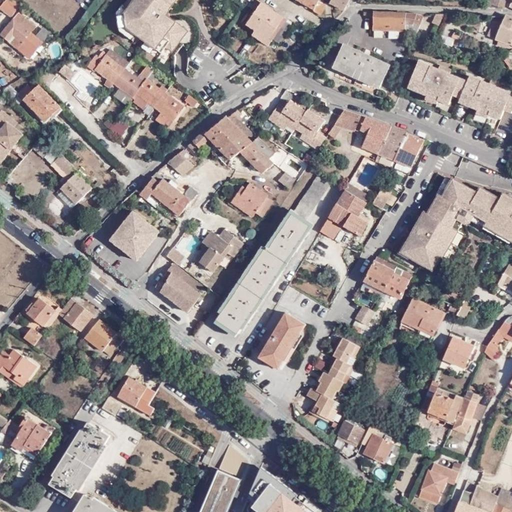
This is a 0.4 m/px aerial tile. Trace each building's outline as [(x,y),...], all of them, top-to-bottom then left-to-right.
[(12,0),(3,0),(0,4),(0,8),(10,16),(19,5),(12,0)] [(137,0),(128,12),(124,9),(120,15),(121,31),(133,40),(137,35),(156,49),(160,43),(172,52),(177,46),(187,33),(168,20),(169,11),(177,0),(137,0)] [(324,3),(317,0),(297,0),(313,9),(312,10),(319,15),(325,6),(324,3)] [(330,0),(329,2),(343,10),(349,0),(330,0)] [(502,0),(487,0),(485,10),(504,10),(507,1),(502,0)] [(269,39),(283,18),(260,2),(245,26),(255,33),(253,36),(269,47),(273,42),(269,39)] [(30,31),(35,25),(18,12),(0,33),(28,57),(41,41),(30,31)] [(424,17),(420,14),(364,12),(365,15),(375,16),(375,26),(405,27),(406,25),(413,25),(414,22),(420,25),(424,17)] [(432,28),(441,27),(440,14),(431,14),(432,28)] [(511,18),(509,17),(507,16),(505,23),(498,40),(497,41),(506,43),(505,47),(511,49),(511,45),(511,41),(511,18)] [(287,21),(283,18),(269,39),(273,42),(287,21)] [(498,40),(505,23),(495,21),(489,37),(498,40)] [(390,68),(345,47),(335,71),(342,74),(344,72),(373,84),(372,87),(380,91),(390,68)] [(114,86),(125,71),(130,64),(111,50),(107,56),(102,52),(98,58),(96,57),(87,68),(95,73),(96,72),(108,81),(104,86),(111,91),(114,86)] [(479,53),(477,61),(495,66),(497,58),(479,53)] [(511,93),(502,89),(490,84),(471,77),(469,82),(450,74),(439,70),(420,62),(411,85),(423,90),(422,93),(428,96),(440,101),(441,97),(452,102),(454,96),(462,99),(474,104),(472,107),(479,111),(491,115),(493,111),(504,116),(506,112),(511,113),(511,93)] [(77,75),(66,66),(60,74),(71,83),(77,75)] [(439,70),(450,74),(452,71),(441,66),(439,70)] [(138,80),(125,71),(114,86),(133,99),(136,96),(138,98),(149,105),(161,114),(174,123),(185,108),(152,83),(158,76),(154,72),(147,67),(141,75),(147,80),(144,84),(138,80)] [(141,75),(138,80),(144,84),(147,80),(141,75)] [(492,80),(490,84),(502,89),(503,85),(492,80)] [(32,90),(26,84),(18,93),(44,121),(59,107),(38,85),(32,90)] [(423,90),(411,85),(409,88),(422,93),(423,90)] [(195,108),(199,103),(190,96),(186,101),(195,108)] [(440,101),(428,96),(427,99),(438,104),(440,101)] [(149,105),(138,98),(134,104),(143,112),(149,105)] [(460,103),(472,107),(474,104),(462,99),(460,103)] [(310,144),(318,150),(322,145),(326,139),(318,133),(323,126),(320,124),(322,120),(309,111),(308,113),(295,104),(292,107),(289,105),(286,110),(280,106),(271,120),(276,124),(277,123),(279,120),(288,126),(295,131),(297,129),(304,134),(313,140),(311,143),(310,144)] [(0,154),(4,157),(24,133),(14,126),(17,121),(1,109),(0,110),(0,128),(4,132),(0,136),(0,154)] [(356,128),(361,117),(345,111),(328,135),(334,139),(342,129),(354,131),(356,128)] [(490,119),(491,115),(479,111),(478,114),(490,119)] [(502,120),(504,116),(493,111),(491,115),(502,120)] [(168,130),(174,123),(161,114),(157,121),(168,130)] [(227,114),(225,116),(248,139),(253,134),(256,137),(252,142),(252,143),(259,138),(250,129),(250,130),(245,133),(229,117),(227,114)] [(234,114),(229,117),(245,133),(250,130),(234,114)] [(210,139),(230,160),(240,152),(252,143),(252,142),(248,139),(225,116),(207,131),(193,143),(198,148),(210,139)] [(361,130),(367,119),(361,117),(356,128),(361,130)] [(119,118),(111,128),(122,137),(130,126),(119,118)] [(379,154),(392,129),(374,122),(367,119),(361,130),(369,134),(363,148),(379,154)] [(285,129),(288,126),(279,120),(277,123),(285,129)] [(395,161),(408,135),(392,129),(379,154),(395,161)] [(353,149),(360,151),(365,135),(359,133),(353,149)] [(301,137),(311,143),(313,140),(304,134),(301,137)] [(44,135),(32,148),(43,158),(54,146),(48,140),(44,135)] [(412,168),(425,142),(408,135),(395,161),(412,168)] [(252,143),(240,152),(253,165),(257,162),(265,172),(274,165),(269,160),(263,153),(265,152),(260,147),(265,143),(260,139),(254,144),(252,143)] [(113,169),(119,163),(96,141),(91,147),(113,169)] [(201,151),(198,148),(193,143),(189,147),(197,155),(201,151)] [(276,154),(265,143),(260,147),(265,152),(263,153),(269,160),(276,154)] [(170,163),(168,165),(183,177),(185,175),(194,167),(189,162),(193,158),(184,151),(170,163)] [(76,172),(77,170),(61,153),(50,165),(62,177),(59,180),(63,185),(60,188),(76,204),(91,188),(76,172)] [(257,162),(253,165),(263,174),(265,172),(257,162)] [(289,189),(295,180),(286,173),(279,183),(289,189)] [(265,247),(218,319),(239,333),(310,225),(305,221),(330,184),(318,176),(268,249),(265,247)] [(135,194),(146,204),(153,195),(173,210),(183,197),(176,191),(180,187),(172,181),(169,185),(163,180),(159,184),(153,180),(141,195),(137,192),(135,194)] [(493,234),(510,197),(504,194),(500,200),(480,189),(477,194),(453,180),(443,198),(439,196),(428,214),(452,228),(457,220),(466,225),(472,222),(493,234)] [(268,195),(256,187),(253,191),(248,187),(244,184),(232,199),(245,208),(243,210),(252,217),(255,213),(260,217),(272,201),(266,197),(268,195)] [(369,197),(349,185),(345,190),(365,203),(369,197)] [(183,197),(173,210),(180,216),(199,193),(190,187),(183,197)] [(372,204),(381,209),(390,192),(382,187),(372,204)] [(329,217),(342,225),(357,234),(365,221),(358,217),(366,203),(365,203),(345,190),(333,211),(329,217)] [(511,198),(510,197),(493,234),(509,244),(511,241),(511,240),(511,198)] [(452,228),(428,214),(425,212),(402,252),(433,270),(441,256),(443,257),(458,231),(452,228)] [(138,261),(160,233),(133,213),(111,241),(138,261)] [(322,229),(333,238),(342,225),(329,217),(322,229)] [(365,221),(357,234),(360,236),(368,223),(365,221)] [(228,252),(233,256),(243,242),(224,229),(219,236),(215,234),(207,246),(210,248),(206,253),(203,251),(197,260),(214,272),(219,264),(228,252)] [(320,232),(333,239),(333,238),(322,229),(320,232)] [(207,246),(215,234),(211,230),(202,242),(207,246)] [(173,248),(166,257),(178,266),(185,257),(173,248)] [(226,268),(233,256),(228,252),(219,264),(226,268)] [(377,257),(374,262),(394,272),(396,268),(377,257)] [(365,279),(364,282),(400,299),(408,284),(409,281),(400,276),(403,272),(396,268),(394,272),(374,262),(365,279)] [(511,264),(510,264),(499,283),(511,290),(511,264)] [(200,294),(204,288),(175,266),(157,288),(189,313),(202,296),(200,294)] [(409,281),(408,284),(410,284),(414,277),(403,272),(400,276),(409,281)] [(94,316),(73,299),(71,298),(63,310),(52,325),(54,327),(62,317),(82,332),(94,316)] [(49,329),(52,325),(63,310),(59,308),(56,311),(41,299),(36,305),(34,304),(28,312),(30,314),(29,315),(48,330),(49,329)] [(435,334),(444,313),(413,299),(404,319),(435,334)] [(471,303),(463,300),(459,308),(456,315),(464,319),(471,303)] [(355,319),(368,326),(376,313),(363,305),(355,319)] [(28,315),(22,311),(15,320),(21,324),(28,315)] [(282,369),(307,325),(288,313),(262,358),(282,369)] [(511,317),(507,319),(498,330),(507,335),(511,337),(511,317)] [(115,339),(118,335),(101,321),(86,339),(104,352),(105,352),(107,349),(109,351),(116,343),(118,341),(115,339)] [(134,336),(123,328),(118,335),(125,341),(123,342),(127,345),(134,336)] [(33,329),(24,340),(35,348),(43,337),(33,329)] [(56,334),(49,329),(48,330),(46,333),(53,338),(56,334)] [(507,335),(498,330),(491,340),(498,347),(504,339),(507,335)] [(348,339),(362,346),(365,340),(352,333),(348,339)] [(336,348),(339,350),(345,337),(342,336),(336,348)] [(339,350),(335,355),(339,357),(349,362),(353,356),(356,357),(362,346),(348,339),(345,337),(339,350)] [(464,369),(475,347),(454,338),(444,360),(464,369)] [(488,344),(486,347),(484,352),(493,361),(500,354),(496,350),(498,347),(491,340),(488,344)] [(119,347),(116,343),(109,351),(107,349),(105,352),(112,357),(119,347)] [(16,381),(26,387),(38,368),(13,352),(10,358),(2,353),(0,357),(0,370),(1,372),(0,373),(0,374),(9,380),(13,375),(18,378),(16,381)] [(349,362),(356,366),(360,360),(356,357),(353,356),(349,362)] [(349,362),(339,357),(330,373),(344,381),(348,374),(351,375),(356,366),(349,362)] [(103,376),(109,368),(106,366),(103,364),(98,372),(103,376)] [(326,371),(321,380),(324,381),(339,390),(341,391),(346,382),(344,381),(330,373),(326,371)] [(24,390),(26,387),(16,381),(18,378),(13,375),(9,380),(24,390)] [(153,415),(156,410),(150,406),(158,393),(130,377),(119,397),(120,397),(137,406),(153,415)] [(321,387),(319,391),(334,399),(339,390),(324,381),(321,387)] [(463,399),(431,385),(421,410),(455,424),(463,400),(463,399)] [(319,391),(312,387),(309,395),(320,401),(318,404),(315,403),(311,412),(318,416),(320,414),(333,421),(339,411),(334,408),(338,401),(334,399),(319,391)] [(473,418),(477,404),(479,401),(478,400),(479,396),(471,393),(469,398),(465,397),(454,429),(467,435),(473,418)] [(136,409),(137,406),(120,397),(118,399),(136,409)] [(118,419),(124,408),(111,400),(105,410),(118,419)] [(341,412),(346,405),(338,401),(334,408),(339,411),(341,412)] [(486,407),(477,404),(473,418),(482,421),(486,407)] [(0,426),(5,430),(11,423),(0,415),(0,426)] [(476,435),(479,421),(473,420),(470,434),(476,435)] [(57,431),(51,426),(47,431),(32,421),(16,447),(26,453),(29,448),(42,455),(57,431)] [(357,444),(364,430),(346,421),(339,435),(357,444)] [(15,427),(11,423),(5,430),(3,433),(7,437),(15,427)] [(76,500),(115,442),(93,428),(55,486),(76,500)] [(375,434),(381,438),(384,430),(378,428),(375,434)] [(368,431),(362,444),(367,447),(364,455),(385,464),(394,444),(381,438),(375,434),(368,431)] [(0,476),(3,479),(13,465),(8,461),(0,472),(0,476)] [(455,485),(460,473),(434,465),(432,472),(430,471),(420,497),(428,501),(429,498),(432,499),(431,502),(439,505),(447,483),(455,485)] [(264,468),(262,471),(249,503),(260,511),(265,511),(278,483),(311,508),(313,506),(300,496),(264,468)] [(229,511),(243,480),(219,470),(201,511),(229,511)] [(15,483),(19,486),(23,479),(19,476),(15,483)] [(311,508),(278,483),(265,511),(320,511),(313,506),(311,508)] [(475,495),(464,492),(457,511),(493,511),(497,503),(499,497),(477,486),(475,495)] [(511,492),(503,489),(499,497),(497,503),(511,509),(511,492)] [(322,511),(324,511),(302,493),(300,496),(313,506),(320,511),(322,511)] [(115,511),(90,496),(79,511),(115,511)] [(493,511),(511,511),(511,509),(497,503),(493,511)]
